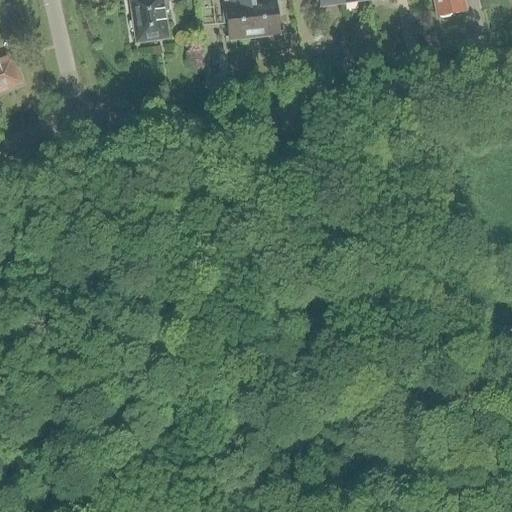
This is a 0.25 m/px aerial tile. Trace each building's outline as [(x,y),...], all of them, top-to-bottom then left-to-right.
[(168,10),(166,0),(129,0),(132,18),(131,21),(132,27),(134,27),(136,42),(166,38),(162,11),(168,10)] [(248,0),(227,0),(228,5),(223,6),(224,9),(222,12),(223,20),(225,22),(227,40),(253,37),(248,0)] [(270,1),(270,0),(248,0),(253,37),(278,34),(277,17),(279,14),(278,6),(275,4),(275,1),(270,1)] [(465,11),(463,0),(433,0),(437,17),(440,17),(442,18),(451,16),(452,14),(465,11)] [(9,60),(0,63),(0,90),(19,83),(9,60)]
